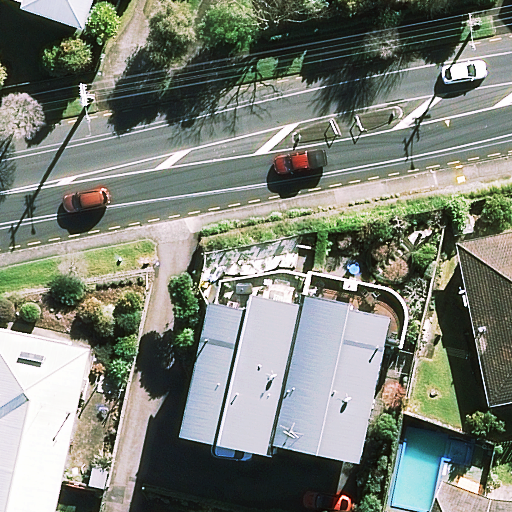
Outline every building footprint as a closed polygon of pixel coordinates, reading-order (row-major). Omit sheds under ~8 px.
[(98,0),(7,0),(5,5),(88,33),(98,0)] [(511,405),(511,237),(460,248),(491,410),(511,405)] [(308,310),(278,451),(366,469),(396,321),(357,313),(358,308),(310,298),(308,310)] [(278,451),(308,310),(258,300),(255,315),(216,307),(188,442),(276,461),(278,451)] [(0,469),(67,484),(94,352),(0,332),(0,469)] [(0,511),(61,511),(67,484),(0,469),(0,511)] [(511,511),(511,503),(496,501),(444,482),(433,511),(511,511)]
